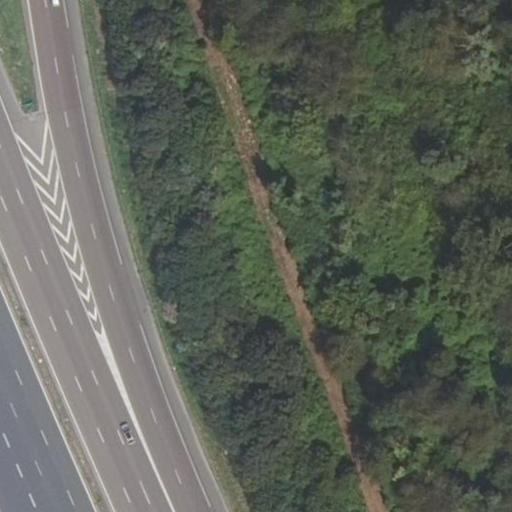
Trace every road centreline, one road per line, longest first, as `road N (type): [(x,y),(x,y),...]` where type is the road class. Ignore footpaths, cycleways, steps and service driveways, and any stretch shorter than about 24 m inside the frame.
road 1 (motorway): [(189,511),(150,415),(71,152),(43,0)]
road 2 (motorway): [(142,511),(0,173)]
road 3 (motorway): [(0,398),(49,511)]
